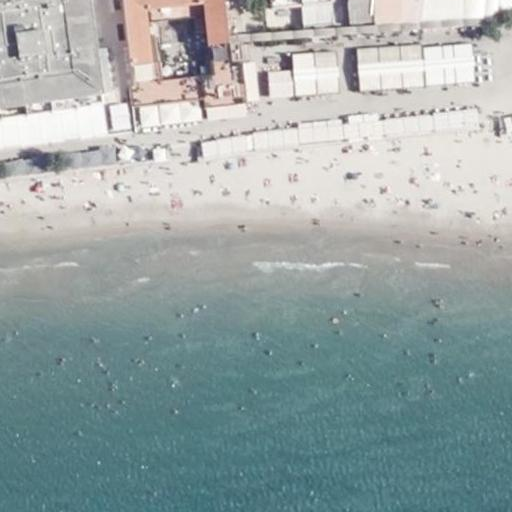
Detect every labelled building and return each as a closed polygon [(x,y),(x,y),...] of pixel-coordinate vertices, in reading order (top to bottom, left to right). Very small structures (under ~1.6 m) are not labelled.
[(0,0),(0,119),(101,105),(85,0),(0,0)] [(108,0),(113,40),(126,39),(122,0),(108,0)] [(122,0),(126,39),(129,62),(131,84),(130,85),(131,106),(164,102),(160,77),(159,62),(148,62),(144,20),(165,16),(163,0),(122,0)] [(163,0),(165,16),(180,15),(177,0),(163,0)] [(223,0),(177,0),(180,15),(201,12),(209,72),(199,73),(201,98),(202,105),(244,101),(240,60),(230,61),(223,0)] [(462,0),(344,0),(348,25),(422,19),(436,15),(460,12),(462,0)] [(511,0),(462,0),(460,12),(459,25),(483,23),(496,19),(502,15),(507,12),(511,6),(511,0)] [(331,2),(300,5),(302,29),(333,26),(331,2)] [(361,88),(477,82),(474,41),(359,48),(361,88)] [(338,49),(293,52),(296,94),(341,91),(338,49)] [(164,102),(201,98),(199,73),(160,77),(164,102)] [(117,127),(118,101),(108,100),(107,126),(117,127)]
